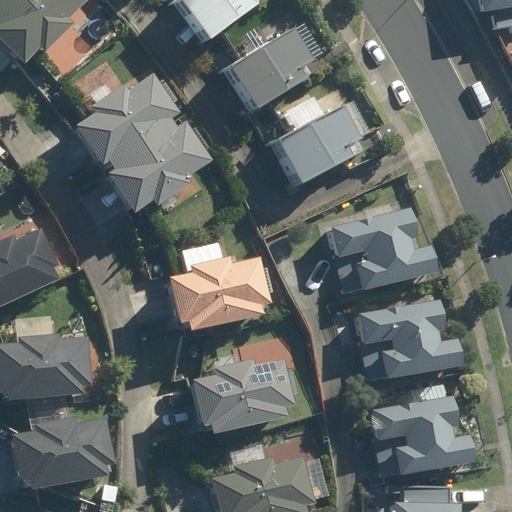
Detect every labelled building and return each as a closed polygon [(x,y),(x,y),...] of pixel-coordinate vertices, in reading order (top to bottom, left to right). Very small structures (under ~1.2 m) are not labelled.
[(0,0),(0,70),(7,64),(16,72),(34,54),(39,60),(69,31),(64,25),(85,5),(80,0),(0,0)] [(174,0),(169,5),(202,50),(266,3),(263,0),(174,0)] [(511,0),(473,0),(477,19),(511,13),(511,0)] [(287,33),(218,72),(246,122),(303,90),(296,78),(308,71),(287,33)] [(89,119),(67,134),(129,221),(148,208),(151,213),(187,187),(184,184),(208,167),(180,129),(173,134),(165,124),(176,117),(149,79),(123,98),(115,86),(82,110),(89,119)] [(337,111),(267,147),(292,195),(362,159),(337,111)] [(406,216),(326,233),(332,263),(349,260),(356,297),(431,282),(425,251),(413,253),(406,216)] [(0,310),(58,283),(35,236),(13,247),(9,239),(0,243),(0,310)] [(186,271),(188,278),(160,284),(172,331),(180,329),(183,340),(268,320),(255,262),(227,268),(226,262),(186,271)] [(436,307),(355,318),(359,352),(376,350),(381,386),(457,376),(453,347),(441,349),(436,307)] [(81,343),(0,348),(0,406),(85,400),(81,343)] [(208,382),(185,387),(195,434),(203,432),(206,443),(282,426),(280,416),(289,414),(279,369),(249,375),(247,363),(206,372),(208,382)] [(448,402),(366,413),(371,444),(389,442),(394,480),(469,469),(465,440),(453,442),(448,402)] [(29,436),(4,440),(11,494),(100,482),(98,470),(106,469),(100,425),(73,429),(72,423),(28,429),(29,436)] [(226,480),(202,485),(207,511),(297,511),(296,509),(308,507),(300,465),(265,471),(263,463),(225,470),(226,480)]
